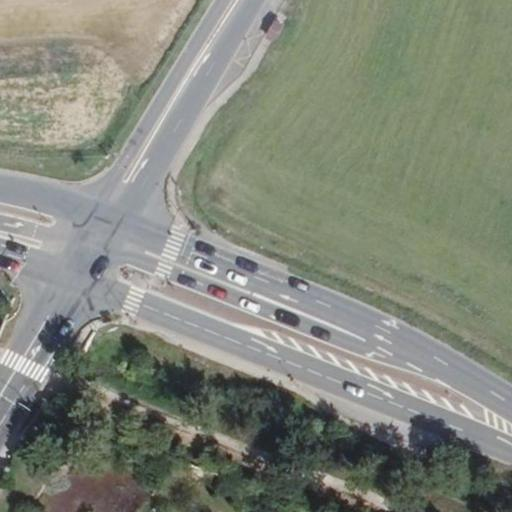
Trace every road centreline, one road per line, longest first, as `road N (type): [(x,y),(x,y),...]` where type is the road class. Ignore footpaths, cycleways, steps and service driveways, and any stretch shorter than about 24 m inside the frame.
road 1 (primary): [(73,275),(511,445)]
road 2 (primary): [(421,350),(359,349),(90,246)]
road 3 (primary): [(421,350),(337,305),(108,210)]
road 4 (secondary): [(108,210),(152,169),(256,0)]
road 5 (secondary): [(224,0),(123,158),(108,210)]
road 6 (secondary): [(0,398),(73,275)]
